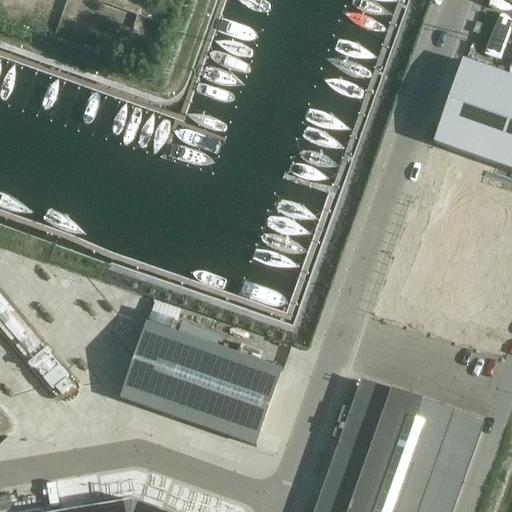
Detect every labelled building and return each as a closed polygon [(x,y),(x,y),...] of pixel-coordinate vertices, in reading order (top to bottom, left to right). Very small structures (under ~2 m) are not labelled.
[(137,0),(168,11),(171,0),(137,0)] [(432,144),(511,172),(511,79),(461,61),(432,144)] [(0,338),(53,401),(54,402),(56,404),(58,405),(59,406),(61,406),(63,406),(66,406),(67,405),(69,405),(71,403),(72,402),(74,400),(75,398),(75,396),(76,394),(75,392),(75,390),(74,389),(73,387),(0,298),(0,338)] [(147,324),(120,400),(254,446),(280,371),(147,324)] [(336,444),(312,511),(450,511),(481,425),(359,382),(355,393),(348,390),(330,442),(336,444)] [(0,436),(7,436),(13,428),(13,427),(0,411),(0,436)] [(161,511),(131,501),(68,511),(161,511)]
